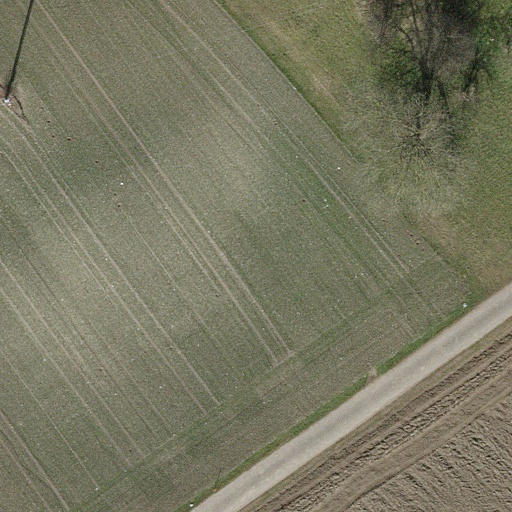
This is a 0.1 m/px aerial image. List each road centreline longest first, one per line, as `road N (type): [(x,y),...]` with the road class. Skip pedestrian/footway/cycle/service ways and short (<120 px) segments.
road 1 (track): [(227,0),(489,315)]
road 2 (track): [(511,299),(212,511)]
